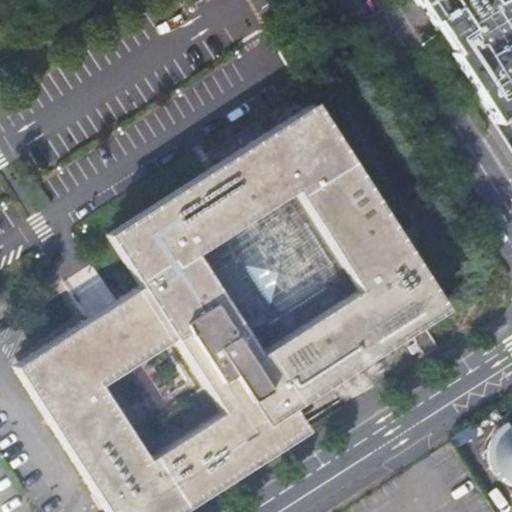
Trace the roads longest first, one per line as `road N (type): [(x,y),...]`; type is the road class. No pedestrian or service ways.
road 1 (tertiary): [(511,360),(264,511)]
road 2 (unclassified): [(372,0),(511,215)]
